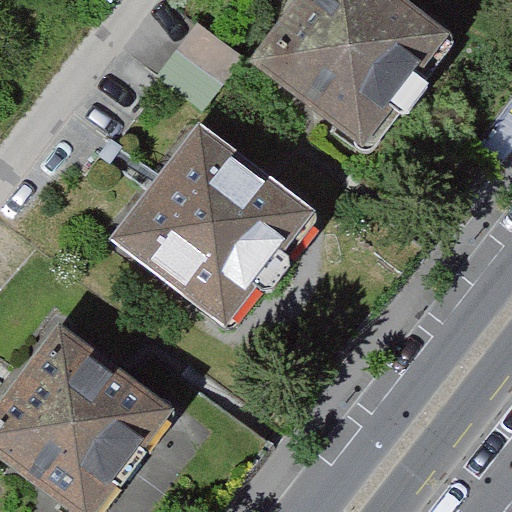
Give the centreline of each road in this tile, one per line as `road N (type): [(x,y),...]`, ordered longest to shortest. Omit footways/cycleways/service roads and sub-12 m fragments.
road 1 (tertiary): [(511,273),(324,511)]
road 2 (residential): [(0,175),(134,0)]
road 3 (tertiary): [(394,511),(511,363)]
